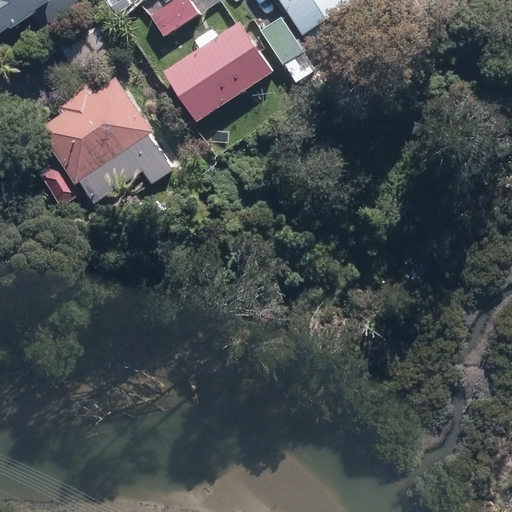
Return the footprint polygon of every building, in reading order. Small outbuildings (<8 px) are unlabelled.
[(0,0),(0,32),(32,13),(40,26),(81,0),(0,0)] [(133,8),(127,0),(105,0),(117,18),(133,8)] [(199,12),(191,0),(175,0),(153,15),(166,35),(199,12)] [(353,0),(280,0),(303,34),(354,0),(353,0)] [(305,51),(282,16),(262,29),(284,65),(305,51)] [(198,120),(274,71),(242,21),(165,70),(198,120)] [(150,129),(116,77),(95,91),(89,82),(56,103),(63,114),(41,128),(77,183),(82,179),(96,202),(144,171),(152,183),(175,169),(152,133),(150,129)] [(63,204),(81,192),(40,130),(21,142),(63,204)]
